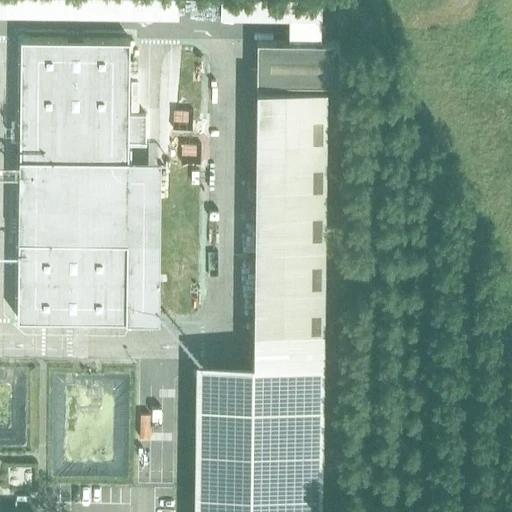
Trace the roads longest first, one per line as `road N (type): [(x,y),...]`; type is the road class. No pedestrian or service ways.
road 1 (unknown): [(14,17),(152,18),(195,40),(217,87),(223,276),(202,349),(43,338),(12,301),(8,178)]
road 2 (unknown): [(8,178),(14,17)]
